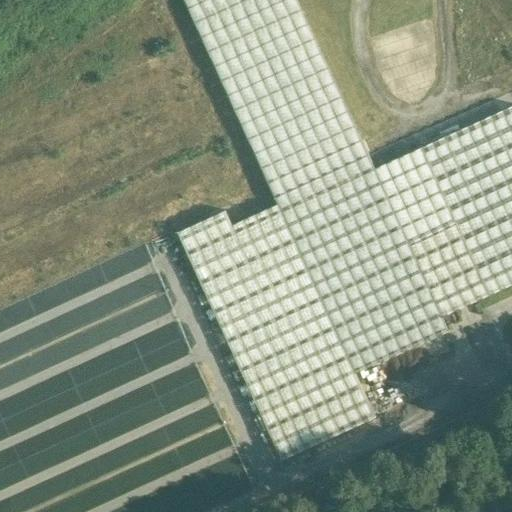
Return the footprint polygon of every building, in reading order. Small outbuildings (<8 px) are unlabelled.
[(368,154),(298,0),(184,0),(275,197),(368,154)] [(511,105),(422,146),(456,221),(409,242),(442,315),(511,282),(511,105)] [(422,146),(375,168),(409,242),(456,221),(422,146)] [(368,154),(275,197),(277,204),(355,372),(356,371),(449,329),(442,315),(409,242),(375,168),(368,154)] [(277,204),(232,224),(225,210),(178,231),(281,458),(375,415),(356,371),(355,372),(277,204)]
